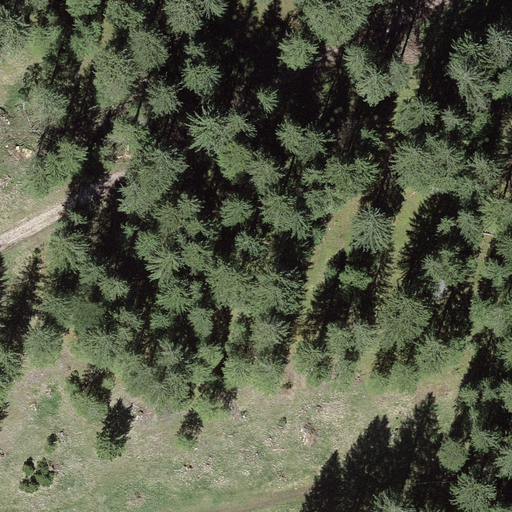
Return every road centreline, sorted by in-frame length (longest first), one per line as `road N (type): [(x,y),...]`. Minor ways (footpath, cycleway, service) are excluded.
road 1 (track): [(0,244),(448,0)]
road 2 (track): [(186,511),(346,481),(434,485),(511,462)]
